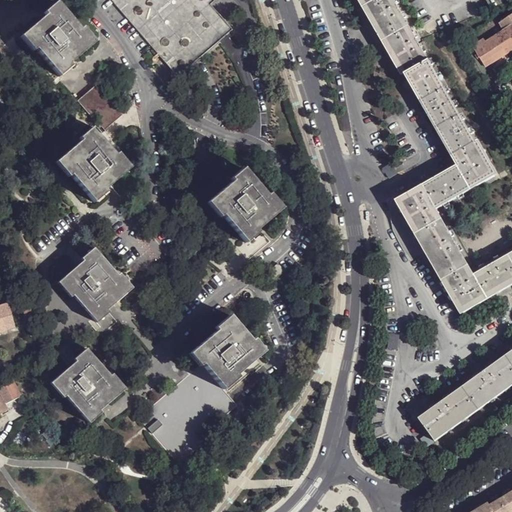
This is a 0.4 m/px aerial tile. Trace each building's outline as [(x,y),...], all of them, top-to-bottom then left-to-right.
[(236,36),(215,10),(223,2),(221,0),(112,0),(182,83),(236,36)] [(359,0),(373,23),(387,49),(402,74),(404,72),(429,59),(408,21),(395,0),(359,0)] [(62,14),(27,44),(60,83),(96,52),(62,14)] [(472,46),(484,67),(505,54),(511,49),(511,14),(500,22),(504,30),(486,42),(484,39),(472,46)] [(451,154),(456,164),(471,188),(498,173),(478,139),(476,140),(429,59),(404,72),(417,95),(430,118),(443,141),(451,154)] [(483,78),(484,80),(488,89),(495,100),(503,94),(491,73),(483,78)] [(96,136),(101,141),(125,121),(100,91),(80,108),(100,133),(96,136)] [(101,141),(96,136),(60,167),(93,207),(129,176),(101,141)] [(437,208),(471,188),(456,164),(449,168),(423,183),(437,208)] [(247,175),(210,206),(242,244),(280,211),(247,175)] [(474,273),(468,263),(442,217),(437,208),(423,183),(395,199),(405,216),(415,233),(428,256),(441,279),(451,296),(460,313),(488,297),(474,273)] [(511,283),(511,260),(508,253),(474,273),(488,297),(511,283)] [(92,325),(126,293),(93,255),(58,286),(92,325)] [(277,267),(263,279),(270,288),(285,276),(277,267)] [(30,337),(39,334),(34,327),(31,296),(20,300),(30,337)] [(0,332),(5,331),(5,330),(14,327),(8,304),(0,306),(0,332)] [(201,371),(224,398),(264,362),(231,325),(189,361),(199,372),(201,371)] [(511,349),(505,354),(484,370),(462,386),(440,401),(419,417),(429,430),(435,438),(435,439),(478,408),(511,383),(511,349)] [(85,424),(120,394),(86,355),(51,386),(85,424)] [(40,370),(43,375),(56,367),(54,363),(43,368),(40,370)] [(12,381),(13,383),(40,370),(43,368),(39,364),(21,374),(10,380),(11,382),(12,381)] [(40,370),(13,383),(16,389),(43,375),(40,370)] [(201,371),(199,372),(140,425),(180,471),(210,445),(206,439),(238,413),(224,398),(201,371)] [(0,412),(2,411),(0,406),(19,397),(16,389),(13,383),(12,381),(11,382),(0,386),(0,412)] [(435,438),(429,430),(421,436),(427,444),(435,438)] [(511,491),(503,496),(511,511),(511,491)] [(511,511),(503,497),(490,504),(494,511),(511,511)] [(494,511),(490,504),(488,501),(474,509),(475,511),(494,511)]
